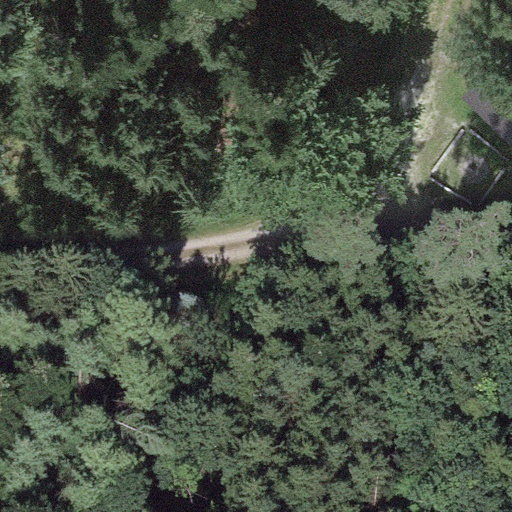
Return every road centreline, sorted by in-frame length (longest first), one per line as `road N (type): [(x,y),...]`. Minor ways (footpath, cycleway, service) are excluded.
road 1 (track): [(0,265),(277,234),(403,234),(511,273)]
road 2 (track): [(476,0),(403,234)]
